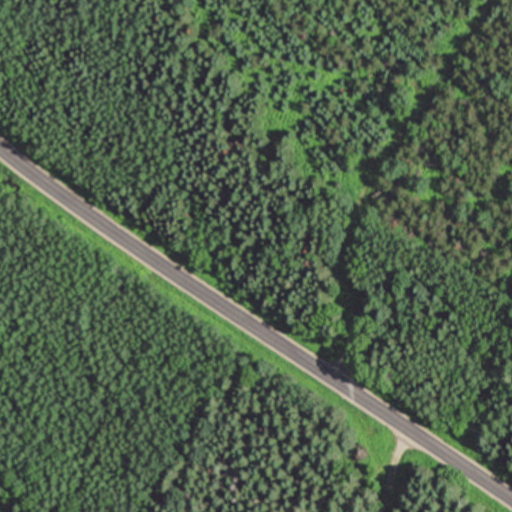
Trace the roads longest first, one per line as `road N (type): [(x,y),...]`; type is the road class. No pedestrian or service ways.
road 1 (tertiary): [(511,497),(0,147)]
road 2 (track): [(341,382),(341,272),(368,173),(489,0)]
